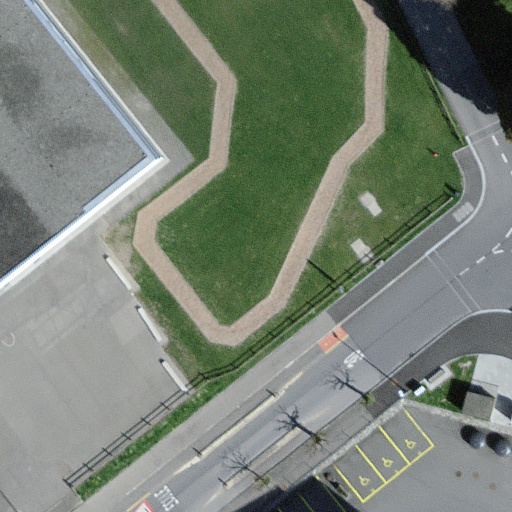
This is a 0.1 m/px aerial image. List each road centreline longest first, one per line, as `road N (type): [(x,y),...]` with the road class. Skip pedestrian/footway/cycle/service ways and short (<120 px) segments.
road 1 (unclassified): [(168,511),(511,242)]
road 2 (unclassified): [(419,0),(511,195)]
